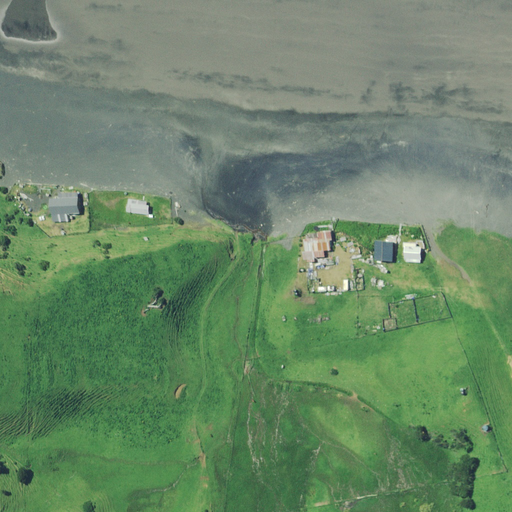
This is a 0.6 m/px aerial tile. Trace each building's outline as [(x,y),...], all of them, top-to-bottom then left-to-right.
[(82,210),(81,198),(53,199),(54,216),(62,216),(63,219),(70,219),(70,211),(82,210)] [(141,201),(131,199),(130,207),(128,207),(128,212),(151,215),(152,206),(141,204),(141,201)] [(334,240),(334,231),(322,232),(322,238),(309,239),(309,251),(307,252),(307,260),(310,260),(310,262),(317,262),(317,257),(327,257),(327,251),(335,250),(334,240)] [(394,242),(379,241),(378,261),(393,262),(394,242)] [(424,244),(419,244),(407,243),(406,261),(423,262),(424,244)]
